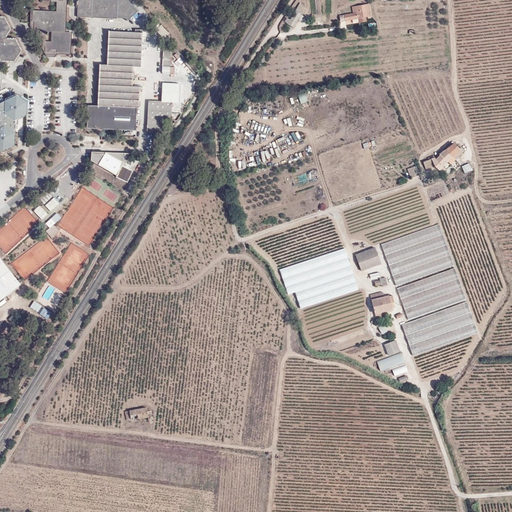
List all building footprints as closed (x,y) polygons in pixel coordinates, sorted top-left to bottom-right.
[(41,47),(45,47),(44,52),(69,53),(69,32),(63,32),(64,0),(50,0),(50,1),(56,2),(56,11),(32,10),(32,21),(34,21),(33,31),(36,32),(36,37),(39,37),(38,42),(42,42),(41,47)] [(77,0),(77,17),(84,17),(85,5),(92,6),(92,8),(116,9),(116,0),(77,0)] [(116,0),(116,19),(126,19),(128,22),(138,12),(127,0),(116,0)] [(366,21),(366,17),(371,16),(370,3),(352,6),(353,13),(339,15),(340,21),(359,18),(359,22),(366,21)] [(84,17),(116,19),(116,9),(92,8),(92,6),(85,5),(84,17)] [(293,26),(300,14),(295,11),(288,23),(293,26)] [(164,37),(169,32),(160,25),(156,30),(164,37)] [(142,30),(133,29),(133,32),(108,31),(107,64),(99,64),(97,106),(136,108),(139,108),(139,86),(132,86),(133,67),(140,67),(142,30)] [(14,62),(20,51),(1,61),(14,62)] [(179,103),(180,84),(162,83),(162,102),(149,101),(147,133),(169,135),(172,103),(179,103)] [(306,93),(298,94),(300,103),(307,101),(306,93)] [(27,102),(16,95),(10,99),(13,101),(13,105),(17,107),(17,111),(20,113),(20,119),(26,115),(27,102)] [(125,134),(135,134),(136,108),(97,106),(88,105),(87,128),(125,130),(125,134)] [(459,148),(454,143),(445,149),(453,157),(460,149),(459,148)] [(448,161),(453,157),(445,149),(440,153),(444,157),(448,161)] [(454,160),(463,152),(460,149),(453,157),(454,160)] [(91,152),(91,160),(117,176),(116,177),(127,182),(133,171),(124,167),(130,153),(91,152)] [(439,162),(444,157),(440,153),(439,154),(439,156),(436,159),(439,162)] [(443,166),(448,161),(444,157),(439,162),(443,166)] [(425,169),(434,165),(431,159),(423,162),(425,169)] [(465,173),(472,170),(469,163),(462,166),(465,173)] [(407,177),(419,173),(417,166),(405,170),(407,177)] [(309,181),(317,179),(316,170),(307,171),(309,181)] [(295,185),(309,180),(307,173),(292,178),(295,185)] [(26,222),(29,224),(26,227),(30,230),(38,220),(32,215),(26,222)] [(439,224),(382,244),(385,254),(442,234),(439,224)] [(59,230),(53,225),(46,231),(53,239),(59,230)] [(385,254),(387,261),(389,265),(411,257),(446,245),(442,234),(385,254)] [(411,257),(389,265),(393,275),(414,267),(450,255),(446,245),(411,257)] [(345,248),(280,270),(282,278),(347,256),(345,248)] [(374,248),(356,255),(362,271),(380,264),(374,248)] [(393,275),(396,285),(454,265),(450,255),(414,267),(393,275)] [(350,265),(347,256),(282,278),(285,286),(350,265)] [(0,299),(20,284),(0,259),(0,299)] [(353,273),(350,265),(285,286),(288,294),(295,292),(353,273)] [(458,278),(454,268),(397,288),(401,299),(458,278)] [(355,281),(353,273),(295,292),(298,300),(355,281)] [(385,278),(382,278),(382,277),(379,277),(380,280),(375,282),(376,286),(381,284),(382,286),(387,284),(385,278)] [(458,278),(401,299),(405,309),(462,289),(458,278)] [(358,289),(355,281),(298,300),(300,308),(358,289)] [(48,300),(55,289),(49,285),(42,297),(48,300)] [(462,289),(405,309),(408,319),(465,299),(462,289)] [(389,295),(384,297),(383,292),(370,296),(375,314),(376,317),(385,315),(384,311),(392,309),(390,303),(394,301),(392,296),(389,297),(389,295)] [(37,312),(42,305),(34,300),(29,307),(37,312)] [(470,312),(467,302),(402,325),(406,335),(470,312)] [(43,307),(38,314),(47,319),(51,312),(43,307)] [(474,322),(470,312),(406,335),(409,345),(474,322)] [(478,332),(474,322),(409,345),(413,355),(478,332)] [(381,334),(388,331),(383,323),(377,326),(381,334)] [(384,344),(388,356),(400,351),(396,340),(384,344)] [(376,360),(380,371),(405,363),(402,352),(376,360)] [(392,369),(394,376),(407,370),(405,364),(392,369)] [(153,411),(147,412),(146,407),(125,412),(127,421),(147,417),(147,414),(153,412),(153,411)]
